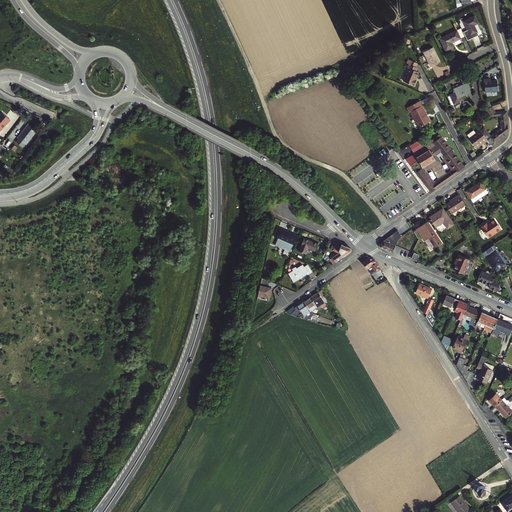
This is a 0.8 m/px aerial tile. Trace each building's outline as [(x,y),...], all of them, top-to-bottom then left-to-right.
[(478,22),(474,16),(464,21),(471,35),(477,31),(474,24),(478,22)] [(460,38),(456,30),(440,38),(447,50),(454,46),(452,42),(460,38)] [(433,47),(424,52),(432,66),(441,61),(433,47)] [(409,62),(408,65),(409,66),(403,79),(414,84),(416,78),(415,78),(418,70),(416,69),(417,65),(415,64),(416,61),(408,57),(407,61),(409,62)] [(344,69),(339,71),(344,78),(348,75),(344,69)] [(469,74),(460,78),(463,84),(455,88),(456,92),(451,94),(455,103),(464,100),(462,95),(472,90),(468,82),(472,80),(469,74)] [(488,78),(484,78),(486,92),(499,90),(498,79),(491,80),(489,81),(488,78)] [(429,120),(421,104),(422,104),(419,98),(406,104),(409,109),(410,109),(418,125),(429,120)] [(496,104),(490,107),(491,115),(500,114),(502,114),(502,113),(504,112),(505,111),(507,111),(507,110),(496,111),(496,104)] [(484,127),(480,130),(488,139),(492,145),(507,133),(509,130),(507,111),(505,111),(504,112),(502,113),(502,114),(500,114),(501,128),(490,136),(489,135),(490,134),(484,127)] [(2,113),(0,115),(0,129),(10,120),(2,113)] [(38,131),(30,124),(20,135),(29,142),(38,131)] [(469,138),(476,147),(483,141),(484,142),(488,139),(480,130),(480,129),(476,132),(474,129),(468,134),(467,136),(469,138)] [(427,172),(423,167),(443,155),(455,171),(439,181),(442,184),(452,178),(458,173),(458,172),(463,168),(464,168),(465,167),(456,155),(442,136),(434,142),(437,145),(430,150),(429,149),(417,157),(412,159),(414,163),(411,166),(415,171),(431,191),(436,188),(439,186),(436,183),(435,184),(426,174),(427,172)] [(414,153),(417,157),(429,149),(427,146),(414,153)] [(480,180),(466,190),(473,201),(487,191),(480,180)] [(445,204),(450,211),(464,202),(458,194),(451,199),(445,204)] [(442,208),(428,218),(435,227),(443,221),(447,228),(453,224),(442,208)] [(486,221),(480,225),(487,236),(500,227),(494,217),(487,222),(486,221)] [(427,222),(416,230),(424,241),(428,238),(434,248),(441,243),(427,222)] [(292,252),(299,234),(283,228),(275,245),(292,252)] [(379,243),(380,247),(392,252),(393,250),(398,239),(401,236),(398,230),(392,235),(391,235),(379,243)] [(309,242),(304,240),(299,250),(307,253),(309,248),(310,246),(316,249),(318,243),(310,240),(309,242)] [(330,260),(333,263),(352,250),(351,248),(342,244),(341,245),(336,243),(334,251),(338,253),(330,259),(330,260)] [(505,262),(496,248),(486,255),(489,259),(490,259),(496,268),(505,262)] [(469,258),(457,254),(455,260),(456,260),(455,264),(453,269),(463,273),(469,258)] [(370,257),(363,263),(372,275),(381,269),(375,260),(370,257)] [(293,271),(289,274),(294,281),(307,272),(307,273),(310,271),(306,264),(303,266),(301,265),(296,269),(295,267),(292,269),(293,271)] [(496,279),(488,268),(484,271),(481,270),(477,279),(489,284),(488,286),(497,290),(501,287),(496,279)] [(262,278),(258,296),(269,298),(271,288),(268,287),(270,281),(262,278)] [(432,288),(420,283),(416,292),(428,297),(432,288)] [(318,292),(322,297),(327,294),(323,289),(318,292)] [(318,308),(319,309),(326,304),(322,297),(318,292),(311,296),(318,308)] [(447,295),(442,306),(455,312),(459,300),(447,295)] [(311,296),(303,302),(305,305),(306,304),(311,311),(316,307),(317,309),(318,308),(311,296)] [(433,300),(430,298),(424,311),(428,313),(433,300)] [(462,317),(467,305),(467,303),(459,300),(455,312),(457,313),(455,318),(460,320),(462,317)] [(305,305),(303,302),(298,305),(295,307),(297,310),(298,312),(301,310),(302,312),(303,312),(305,315),(311,311),(306,304),(305,305)] [(473,325),(479,311),(467,305),(462,317),(470,320),(469,323),(473,325)] [(482,322),(486,324),(490,315),(482,312),(478,321),(476,324),(480,326),(482,322)] [(484,329),(492,332),(494,327),(498,319),(490,315),(486,324),(486,325),(484,328),(484,329)] [(511,324),(498,319),(494,327),(510,334),(511,328),(511,324)] [(462,352),(467,340),(468,336),(465,334),(463,338),(458,336),(453,347),(459,349),(458,351),(462,352)] [(448,350),(452,339),(444,336),(442,341),(448,350)] [(466,369),(468,366),(464,364),(465,360),(460,357),(457,364),(464,375),(466,369)] [(485,362),(480,360),(477,367),(482,368),(478,378),(487,382),(493,369),(483,365),(485,362)] [(475,373),(466,369),(464,375),(467,381),(470,384),(475,373)] [(495,405),(502,399),(497,393),(490,399),(495,405)] [(508,404),(502,399),(495,405),(501,411),(508,405),(508,404)] [(511,412),(511,408),(508,405),(501,411),(506,417),(511,412)] [(488,492),(488,491),(488,490),(487,489),(487,488),(486,487),(485,486),(484,486),(483,485),(482,485),(481,485),(480,485),(479,486),(478,487),(478,488),(477,488),(477,489),(477,491),(477,492),(477,493),(478,494),(478,495),(479,495),(480,496),(481,496),(482,496),(483,496),(484,496),(485,495),(486,495),(487,494),(487,493),(488,492)] [(511,494),(502,501),(506,507),(510,505),(511,508),(511,494)] [(450,501),(457,511),(465,511),(469,509),(459,495),(450,501)]
